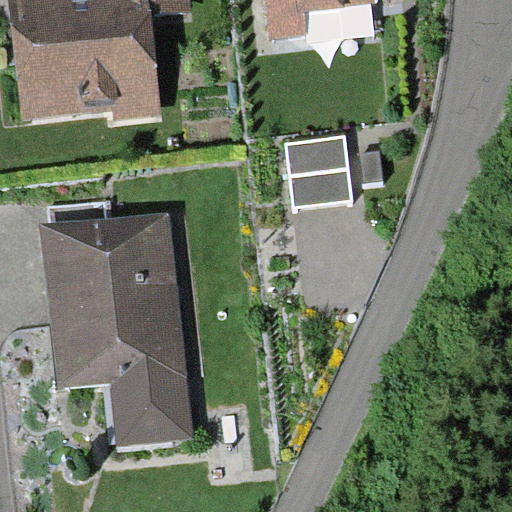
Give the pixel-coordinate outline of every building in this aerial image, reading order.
[(12,0),(23,118),(107,110),(108,119),(162,114),(153,16),(196,12),(195,0),(12,0)] [(266,0),(270,39),(309,35),(306,13),(378,5),(377,0),(266,0)] [(347,138),(288,146),(297,213),(356,204),(347,138)] [(382,154),(362,156),(365,183),(384,181),(382,154)] [(190,438),(169,213),(107,219),(105,201),(49,206),(51,224),(40,225),(49,316),(56,390),(113,385),(119,445),(190,438)]
